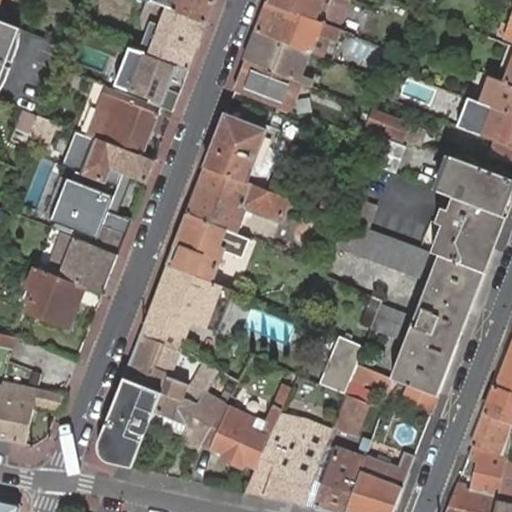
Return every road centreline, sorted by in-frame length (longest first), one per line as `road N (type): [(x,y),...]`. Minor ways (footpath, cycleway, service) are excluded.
road 1 (residential): [(244,0),(57,482)]
road 2 (residential): [(423,511),(511,279)]
road 3 (residential): [(217,511),(57,482)]
